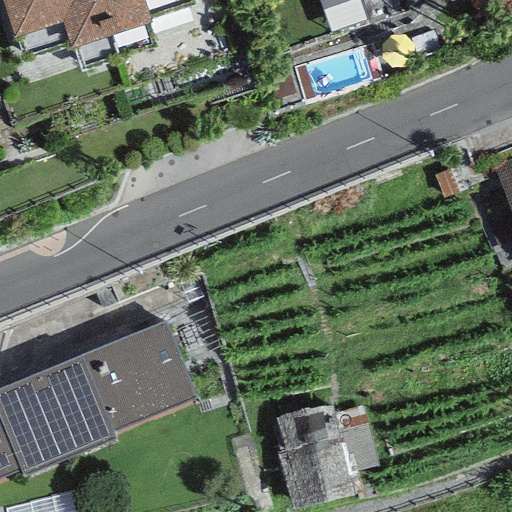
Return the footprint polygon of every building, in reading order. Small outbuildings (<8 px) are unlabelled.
[(0,0),(0,10),(13,48),(59,31),(69,60),(150,32),(140,4),(152,0),(0,0)] [(413,0),(415,5),(433,0),(445,0),(450,15),(505,0),(413,0)] [(511,155),(494,163),(511,208),(511,155)] [(165,313),(37,367),(71,449),(117,429),(115,423),(197,389),(165,313)] [(71,449),(37,367),(0,382),(0,468),(20,460),(23,468),(71,449)] [(331,399),(275,413),(277,422),(270,424),(291,506),(354,490),(331,399)] [(84,511),(79,490),(5,507),(5,511),(84,511)]
